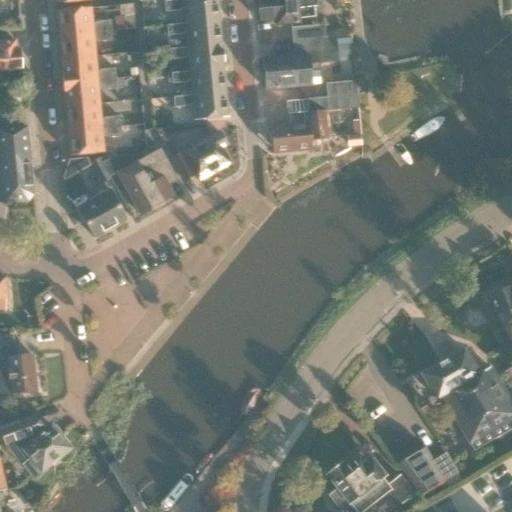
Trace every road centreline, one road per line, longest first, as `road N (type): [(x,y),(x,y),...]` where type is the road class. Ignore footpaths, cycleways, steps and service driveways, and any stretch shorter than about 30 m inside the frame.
road 1 (unclassified): [(252,511),(261,464),(292,395),(414,269),(511,210)]
road 2 (residential): [(61,273),(86,270),(251,179),(236,0)]
road 3 (unknown): [(251,179),(247,215),(83,412)]
road 4 (residential): [(61,273),(31,0)]
road 5 (residential): [(79,398),(61,273)]
